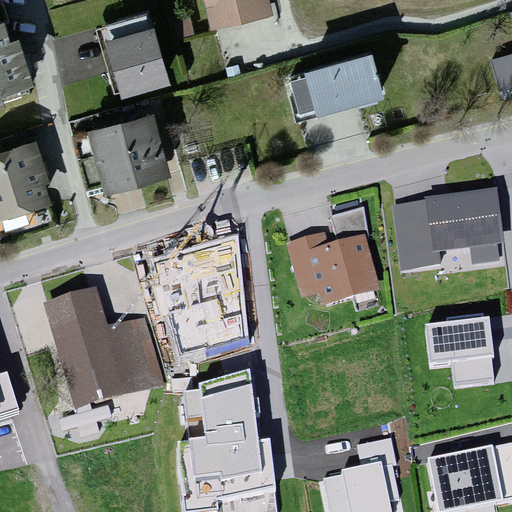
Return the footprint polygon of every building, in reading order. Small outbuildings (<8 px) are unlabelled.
[(262,0),(197,0),(204,22),(263,3),(262,0)] [(154,6),(106,15),(120,87),(168,78),(154,6)] [(511,17),(487,27),(496,57),(488,60),(492,84),(511,81),(511,17)] [(0,44),(0,85),(12,82),(0,44)] [(369,51),(282,77),(294,117),(381,92),(369,51)] [(141,115),(82,134),(101,192),(160,173),(141,115)] [(22,140),(0,146),(0,210),(40,197),(22,140)] [(494,200),(394,213),(402,275),(437,270),(436,258),(473,253),(474,267),(496,264),(495,251),(501,250),(494,200)] [(328,254),(324,240),(289,249),(302,300),(321,295),(325,310),(376,296),(363,245),(368,244),(362,213),(330,223),(338,252),(328,254)] [(96,299),(44,315),(75,416),(164,388),(144,325),(108,337),(96,299)] [(447,336),(425,339),(429,376),(452,373),(454,393),(491,389),(484,323),(446,327),(447,336)] [(0,358),(0,410),(13,407),(0,358)] [(250,412),(248,385),(198,399),(200,404),(183,405),(186,431),(203,430),(204,457),(177,459),(184,511),(224,511),(273,502),(268,456),(257,457),(255,440),(261,432),(259,410),(250,412)] [(511,450),(429,468),(437,511),(484,511),(511,506),(511,450)] [(390,511),(381,465),(341,473),(349,511),(390,511)]
